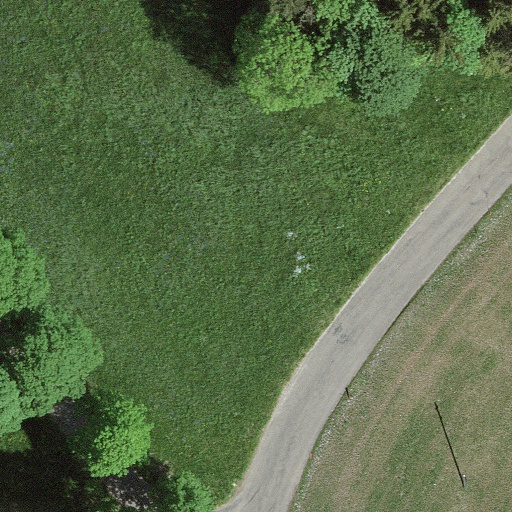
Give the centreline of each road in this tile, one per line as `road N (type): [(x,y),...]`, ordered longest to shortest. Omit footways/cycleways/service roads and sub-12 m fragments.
road 1 (unclassified): [(269,511),(377,308),(511,156)]
road 2 (unclassified): [(0,279),(211,511)]
